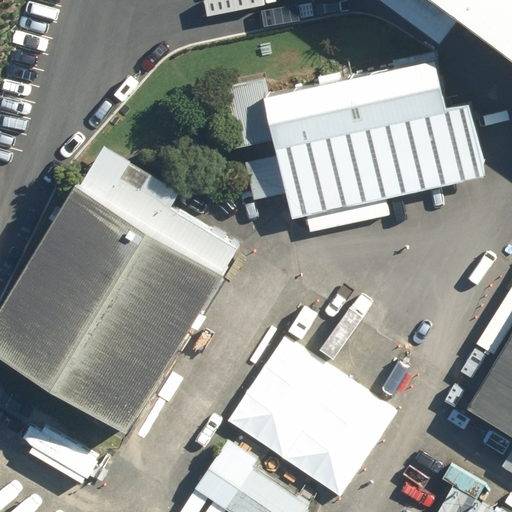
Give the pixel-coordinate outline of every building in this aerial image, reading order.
[(511,0),(464,0),(511,36),(511,0)] [(288,193),(293,217),(345,206),(426,189),(488,176),(472,104),(447,109),(435,53),(394,61),(396,69),(340,81),(338,73),(316,78),(318,85),(269,96),(264,97),(273,141),(277,156),(245,163),(254,200),(288,193)] [(233,150),(273,141),(264,97),(269,96),(265,77),(220,86),(233,150)] [(0,317),(0,352),(132,432),(151,400),(199,321),(227,274),(225,273),(239,250),(123,180),(133,162),(105,145),(0,317)] [(511,433),(511,333),(468,407),(511,433)] [(331,414),(262,372),(240,410),(308,451),(331,414)] [(196,489),(230,511),(307,511),(311,507),(253,466),(258,459),(230,440),(196,489)] [(511,450),(503,465),(511,471),(511,450)] [(508,511),(451,481),(434,511),(508,511)]
